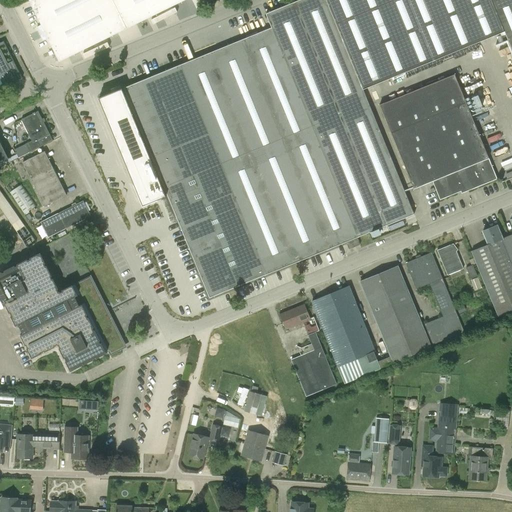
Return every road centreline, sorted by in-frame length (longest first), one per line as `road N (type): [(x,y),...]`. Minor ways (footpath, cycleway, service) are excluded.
road 1 (unclassified): [(209,323),(511,199)]
road 2 (residential): [(511,498),(202,477)]
road 3 (unclassified): [(175,336),(45,86)]
road 4 (unclassified): [(45,86),(256,0)]
road 5 (residential): [(202,477),(0,473)]
road 6 (unknown): [(99,64),(150,202)]
